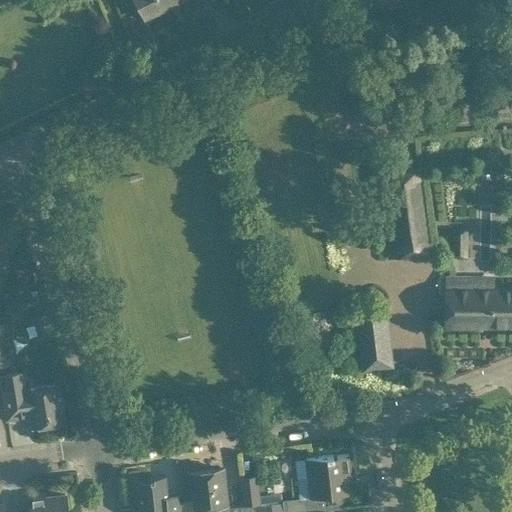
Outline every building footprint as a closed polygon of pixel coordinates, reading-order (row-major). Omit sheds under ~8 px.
[(135,0),(146,19),(181,0),(135,0)] [(389,257),(418,253),(432,252),(420,167),(379,172),(389,257)] [(511,289),(446,288),(446,324),(511,324),(511,289)] [(387,312),(355,316),(362,371),(394,367),(387,312)] [(38,322),(42,341),(60,338),(56,319),(38,322)] [(11,353),(0,354),(0,368),(14,366),(11,353)] [(16,373),(0,375),(4,395),(4,399),(8,418),(31,414),(33,426),(65,421),(58,381),(38,385),(35,385),(29,386),(26,387),(27,389),(19,391),(16,373)] [(295,459),(299,497),(284,499),(284,511),(302,511),(333,509),(342,508),(341,493),(348,493),(346,473),(350,473),(348,453),(334,455),(333,454),(306,457),(295,459)] [(244,511),(244,506),(228,507),(224,468),(190,471),(192,491),(193,497),(194,507),(218,505),(218,511),(244,511)] [(181,511),(180,494),(168,495),(165,475),(150,476),(150,480),(138,482),(141,511),(181,511)] [(261,511),(260,499),(260,495),(257,475),(241,477),(243,497),(244,506),(244,511),(261,511)] [(32,511),(25,511),(68,511),(66,495),(30,499),(32,511)]
